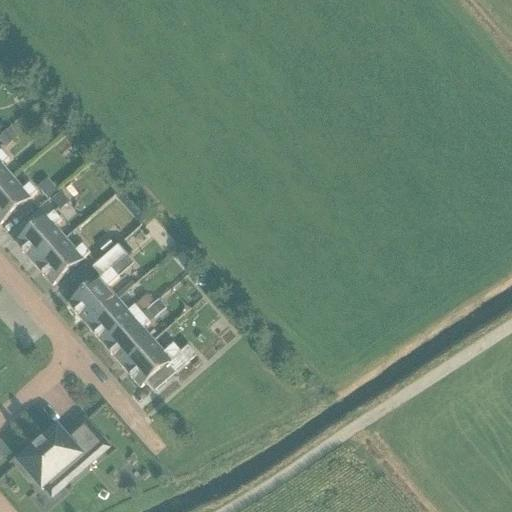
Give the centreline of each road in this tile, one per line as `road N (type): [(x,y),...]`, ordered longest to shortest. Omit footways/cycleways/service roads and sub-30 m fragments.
road 1 (track): [(511,321),(218,511)]
road 2 (residential): [(74,355),(156,448)]
